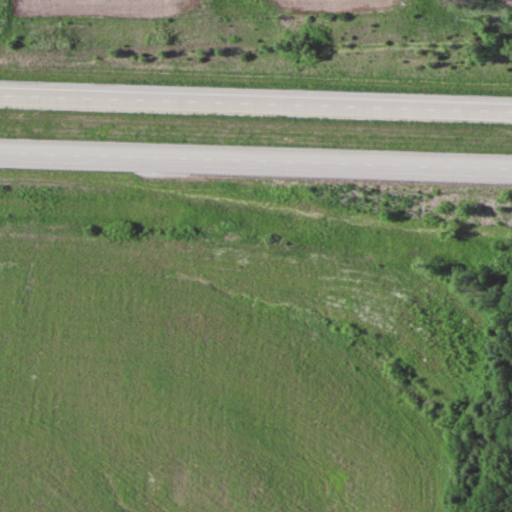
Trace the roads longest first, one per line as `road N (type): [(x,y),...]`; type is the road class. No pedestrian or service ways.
road 1 (trunk): [(0,145),(511,161)]
road 2 (trunk): [(511,107),(0,92)]
